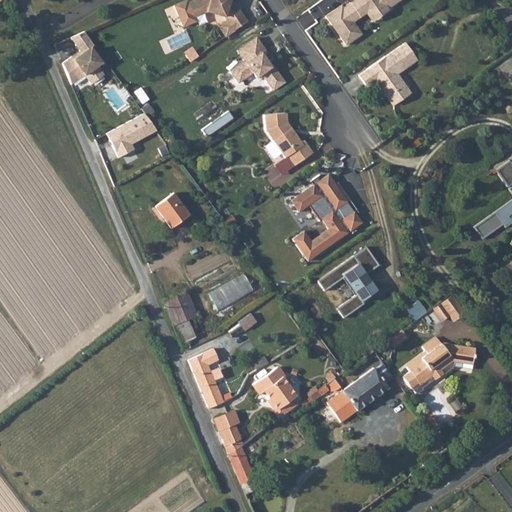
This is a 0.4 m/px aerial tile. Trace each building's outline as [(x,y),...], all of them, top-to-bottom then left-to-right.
[(193,0),(188,2),(194,17),(207,11),(225,16),(229,23),(242,13),(232,0),(193,0)] [(342,6),(327,17),(333,26),(334,25),(341,35),(339,36),(346,45),(362,35),(353,23),(361,18),(355,10),(363,4),(370,6),(379,19),(389,11),(388,10),(397,4),(394,0),(357,0),(358,1),(352,5),(351,4),(344,9),(342,6)] [(355,10),(361,18),(367,13),(373,23),(379,19),(370,6),(363,4),(355,10)] [(174,23),(180,20),(174,7),(167,10),(174,23)] [(334,25),(333,26),(339,36),(341,35),(334,25)] [(84,32),(71,38),(81,51),(66,61),(79,79),(85,74),(92,83),(105,73),(98,64),(101,62),(91,47),(94,45),(84,32)] [(264,51),(256,38),(237,51),(245,61),(230,71),(238,82),(252,72),(256,77),(261,74),(273,90),(284,83),(272,66),(270,67),(261,53),(264,51)] [(406,43),(359,75),(367,87),(375,81),(377,80),(380,84),(378,85),(385,96),(388,96),(394,105),(409,94),(403,86),(404,83),(398,74),(418,60),(406,43)] [(511,53),(498,63),(511,82),(511,53)] [(388,96),(385,96),(392,106),(394,105),(388,96)] [(295,165),(312,153),(304,140),(301,142),(287,122),(286,113),(264,115),(265,130),(285,158),(288,155),(295,165)] [(136,118),(106,133),(118,157),(134,149),(131,144),(145,137),(136,118)] [(328,174),(320,180),(317,176),(310,181),(313,185),(291,200),(299,211),(308,204),(319,220),(321,219),(328,229),(310,241),(303,231),(292,238),(307,260),(347,232),(346,230),(349,228),(343,220),(354,212),(347,201),(350,199),(338,183),(335,185),(328,174)] [(504,228),(511,222),(511,186),(508,190),(511,194),(511,200),(506,204),(473,228),(482,239),(502,226),(504,228)] [(511,194),(508,190),(500,195),(506,204),(511,200),(511,194)] [(172,193),(154,206),(169,228),(188,214),(172,193)] [(354,212),(343,220),(349,228),(350,230),(361,222),(354,212)] [(378,264),(365,246),(317,280),(324,290),(344,276),(356,294),(336,307),(343,317),(363,303),(360,298),(374,288),(357,264),(358,263),(365,273),(378,264)] [(246,274),(210,293),(220,311),(256,292),(246,274)] [(418,300),(427,311),(439,302),(431,291),(418,300)] [(187,292),(163,302),(173,326),(199,316),(187,292)] [(448,314),(461,305),(452,293),(439,302),(448,314)] [(427,311),(418,300),(407,308),(415,320),(427,311)] [(252,314),(240,322),(245,330),(258,322),(252,314)] [(188,341),(192,349),(210,341),(199,316),(173,326),(181,344),(188,341)] [(408,336),(402,329),(390,337),(396,345),(408,336)] [(403,377),(411,388),(412,388),(417,394),(423,390),(422,388),(436,378),(434,376),(429,369),(435,364),(440,371),(442,374),(443,373),(444,374),(453,367),(452,367),(454,366),(454,362),(474,364),(476,348),(452,344),(452,350),(445,349),(437,337),(423,348),(428,354),(432,359),(426,364),(422,358),(408,368),(410,372),(403,377)] [(188,341),(181,344),(184,352),(192,349),(188,341)] [(188,361),(191,369),(206,362),(207,364),(217,360),(213,351),(188,361)] [(265,356),(269,362),(274,359),(270,352),(265,356)] [(426,364),(432,359),(428,354),(422,358),(426,364)] [(253,363),(257,369),(269,362),(265,356),(253,363)] [(206,362),(191,369),(208,407),(224,400),(207,364),(206,362)] [(435,364),(429,369),(434,376),(436,378),(436,379),(442,374),(440,371),(435,364)] [(254,382),(261,391),(263,390),(276,408),(273,410),(279,418),(296,405),(291,398),(295,395),(281,377),(283,376),(276,366),(254,382)] [(341,420),(358,412),(390,390),(374,367),(362,376),(359,372),(352,378),(354,382),(327,401),(341,420)] [(341,388),(334,378),(318,390),(322,395),(329,390),(332,392),(341,388)] [(258,393),(261,391),(254,382),(252,384),(258,393)] [(236,441),(239,439),(233,425),(239,422),(234,409),(212,418),(228,455),(239,448),(236,441)] [(239,448),(228,455),(245,494),(260,488),(242,446),(239,448)]
